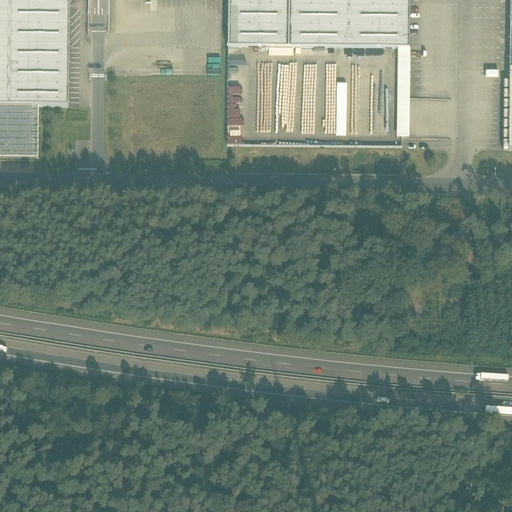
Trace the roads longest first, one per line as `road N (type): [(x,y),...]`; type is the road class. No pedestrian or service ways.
road 1 (motorway): [(0,345),(253,385),(511,410)]
road 2 (motorway): [(511,384),(267,362),(0,322)]
